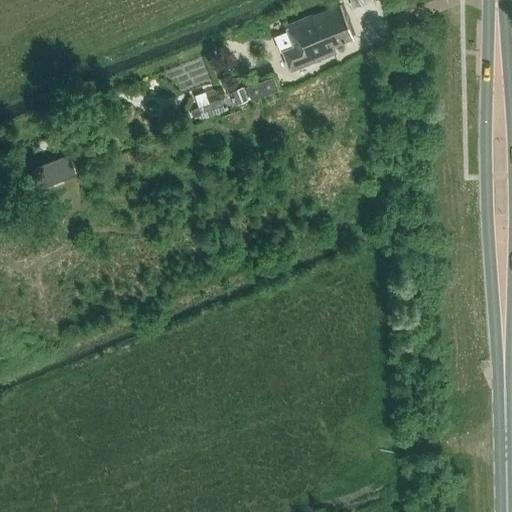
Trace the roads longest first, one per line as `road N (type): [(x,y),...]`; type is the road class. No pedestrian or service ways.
road 1 (primary): [(488,0),(485,177),(503,366)]
road 2 (primary): [(506,511),(503,366)]
road 3 (primary): [(511,125),(504,0)]
